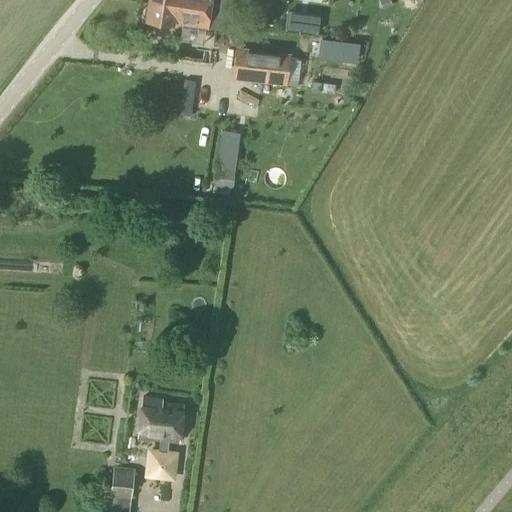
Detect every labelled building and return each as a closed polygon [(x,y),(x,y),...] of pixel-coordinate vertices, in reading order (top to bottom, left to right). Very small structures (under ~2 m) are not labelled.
[(209,7),(161,0),(147,0),(144,20),(172,24),(172,23),(206,28),(209,7)] [(382,0),(380,1),(384,9),(391,6),(388,0),(382,0)] [(231,82),(285,89),(289,58),(235,52),(231,82)] [(215,169),(213,187),(225,188),(227,171),(215,169)] [(160,448),(161,440),(177,442),(182,404),(161,402),(162,399),(141,396),(136,437),(156,440),(155,448),(145,447),(142,468),(165,470),(167,450),(160,448)] [(108,495),(118,496),(116,511),(127,511),(130,498),(133,469),(112,466),(108,495)]
